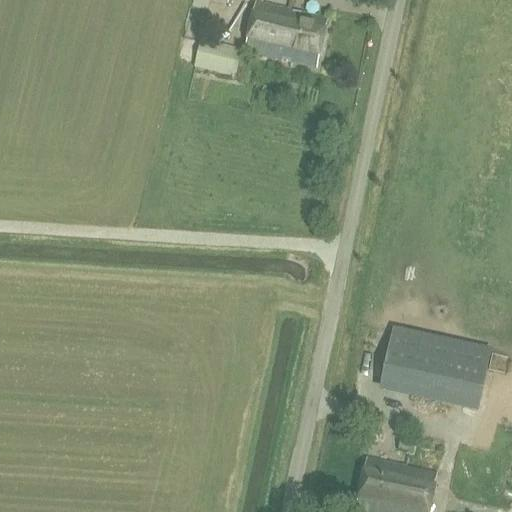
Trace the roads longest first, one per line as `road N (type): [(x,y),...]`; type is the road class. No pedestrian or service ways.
road 1 (unclassified): [(293,511),(400,0)]
road 2 (unknown): [(0,236),(347,254)]
